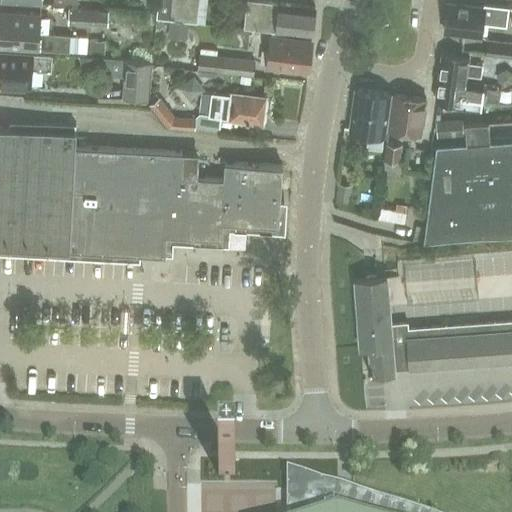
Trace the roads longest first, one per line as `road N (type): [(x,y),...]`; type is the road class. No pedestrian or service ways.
road 1 (residential): [(332,63),(307,207),(315,431)]
road 2 (residential): [(315,431),(511,426)]
road 3 (residential): [(176,428),(0,420)]
road 4 (residential): [(332,63),(413,67),(429,0)]
road 5 (residential): [(315,431),(176,428)]
